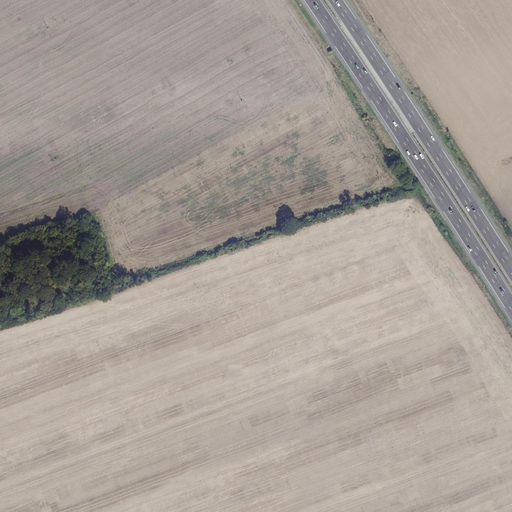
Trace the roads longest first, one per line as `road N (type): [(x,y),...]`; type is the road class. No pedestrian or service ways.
road 1 (motorway): [(314,0),(511,310)]
road 2 (motorway): [(511,270),(336,0)]
